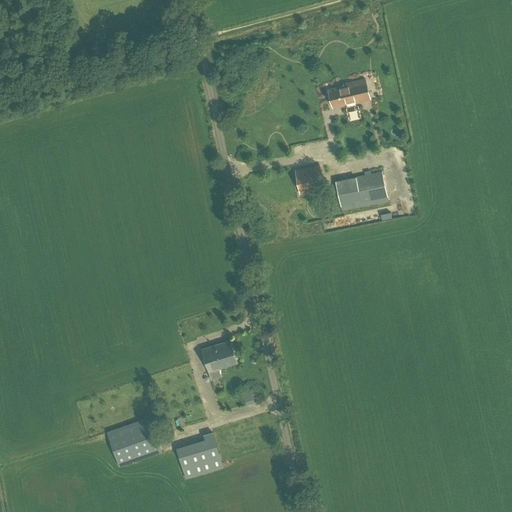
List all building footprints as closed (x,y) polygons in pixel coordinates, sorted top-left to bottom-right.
[(329,89),(333,107),(347,104),(347,103),(355,101),(355,102),(370,99),(365,79),(343,84),(343,86),(329,89)] [(301,193),(324,188),(320,166),(296,171),(301,193)] [(341,207),(388,197),(383,171),(336,180),(341,207)] [(211,380),(222,377),(219,368),(238,363),(231,340),(202,349),(209,372),(211,380)] [(246,405),(255,403),(251,389),(242,391),(246,405)] [(119,467),(163,452),(150,416),(107,431),(119,467)] [(186,479),(224,468),(219,452),(257,441),(250,417),(211,428),(212,432),(203,435),(204,439),(176,447),(186,479)]
